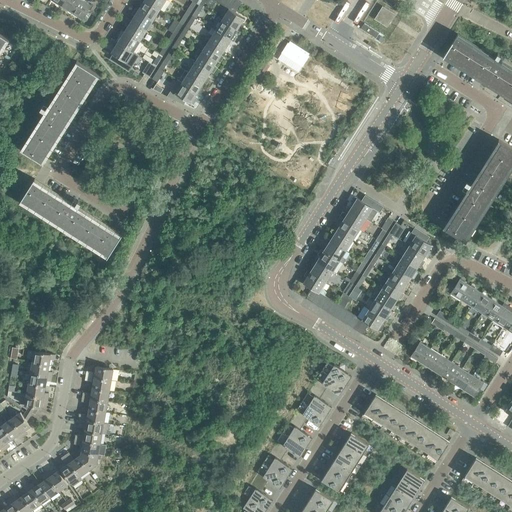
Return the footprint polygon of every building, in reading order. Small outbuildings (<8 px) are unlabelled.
[(64,0),(62,5),(72,12),(79,0),(64,0)] [(92,5),(91,4),(83,0),(79,0),(72,12),(82,18),(82,19),(92,5)] [(143,3),(138,10),(153,20),(160,9),(145,0),(140,0),(140,1),(143,3)] [(145,0),(160,9),(165,0),(145,0)] [(228,0),(225,6),(229,8),(230,9),(235,0),(228,0)] [(237,0),(235,0),(230,9),(235,12),(241,2),(237,0)] [(188,9),(186,11),(190,14),(191,11),(196,3),(193,1),(188,9)] [(197,16),(203,7),(199,5),(192,15),(196,18),(197,16)] [(395,14),(383,6),(375,18),(387,26),(395,14)] [(153,20),(138,10),(135,8),(133,11),(136,13),(131,20),(147,30),(153,20)] [(222,19),(237,29),(240,31),(242,28),(240,26),(244,19),(244,18),(235,12),(230,9),(229,8),(228,9),(222,19)] [(181,20),(180,22),(183,24),(190,14),(186,11),(181,20)] [(192,15),(187,24),(186,26),(189,28),(196,18),(192,15)] [(129,24),(125,31),(140,41),(147,30),(131,20),(129,19),(126,22),(129,24)] [(215,30),(231,40),(233,42),(236,38),(233,36),(237,29),(222,19),(215,30)] [(174,31),(173,32),(176,35),(178,33),(183,24),(180,22),(174,31)] [(379,33),(364,23),(361,28),(376,38),(379,33)] [(182,38),(189,28),(186,26),(180,34),(179,36),(182,38)] [(208,40),(224,50),(227,52),(229,49),(226,47),(231,40),(215,30),(211,27),(208,33),(212,35),(208,40)] [(122,35),(118,41),(133,51),(140,41),(125,31),(122,29),(120,32),(121,34),(122,35)] [(173,32),(166,43),(170,45),(171,43),(176,35),(173,32)] [(0,48),(7,38),(9,40),(9,39),(0,33),(0,48)] [(511,96),(511,71),(500,64),(502,61),(498,59),(501,55),(497,53),(495,57),(493,59),(456,36),(458,33),(443,56),(443,57),(445,54),(488,82),(486,84),(487,85),(489,82),(511,96)] [(172,47),(176,49),(182,38),(179,36),(174,45),(172,47)] [(202,51),(217,61),(220,63),(222,59),(219,57),(224,50),(208,40),(204,38),(201,44),(205,46),(202,51)] [(133,51),(118,41),(115,40),(113,43),(116,45),(111,52),(131,65),(138,54),(133,51)] [(161,51),(159,54),(163,56),(164,54),(170,45),(166,43),(161,51)] [(288,43),(282,53),(302,66),(309,55),(288,43)] [(169,60),(176,49),(172,47),(165,57),(169,60)] [(195,62),(211,71),(213,73),(216,70),(213,68),(217,61),(202,51),(198,48),(194,54),(198,56),(195,62)] [(149,61),(151,62),(153,59),(145,54),(143,57),(149,61)] [(160,66),(159,68),(162,70),(169,60),(165,57),(160,66)] [(21,148),(44,163),(44,162),(41,161),(69,118),(71,119),(69,117),(97,74),(99,76),(100,75),(76,61),(79,63),(51,106),(48,104),(46,108),(42,105),(40,109),(47,113),(23,150),(21,148)] [(264,61),(260,69),(265,72),(270,64),(264,61)] [(211,71),(195,62),(189,72),(204,82),(207,84),(209,80),(206,78),(211,71)] [(149,77),(156,66),(153,64),(151,63),(144,73),(149,77)] [(152,79),(157,82),(164,71),(162,70),(159,68),(152,79)] [(189,72),(182,83),(197,92),(200,94),(202,91),(199,89),(204,82),(189,72)] [(197,92),(182,83),(175,93),(175,92),(175,93),(193,105),(196,101),(193,100),(197,92)] [(443,227),(466,242),(466,241),(464,239),(511,163),(511,147),(499,139),(498,140),(501,141),(473,184),(467,180),(465,183),(468,186),(466,189),(469,191),(446,228),(443,226),(443,227)] [(341,153),(337,150),(332,159),(336,161),(341,153)] [(13,188),(19,179),(13,175),(7,184),(13,188)] [(78,200),(75,204),(72,202),(70,204),(33,181),(35,179),(35,178),(20,201),(20,202),(22,199),(109,254),(107,257),(108,257),(122,234),(120,236),(77,209),(79,206),(82,202),(78,200)] [(366,195),(363,199),(371,204),(374,200),(366,195)] [(355,201),(350,208),(366,218),(373,208),(354,196),(352,199),(355,201)] [(359,228),(366,218),(350,208),(348,206),(346,210),(348,211),(344,218),(359,228)] [(342,222),(337,229),(353,239),(359,228),(344,218),(341,217),(339,220),(342,222)] [(393,221),(389,218),(382,228),(387,231),(393,221)] [(396,222),(389,233),(394,236),(401,225),(396,222)] [(346,250),(353,239),(337,229),(334,227),(332,231),(335,233),(330,240),(346,250)] [(417,236),(416,235),(409,245),(425,256),(427,258),(431,251),(428,250),(431,245),(424,240),(428,235),(421,230),(417,236)] [(380,241),(385,233),(382,231),(376,239),(380,241)] [(388,235),(382,243),(386,246),(391,237),(388,235)] [(324,250),(339,260),(343,263),(346,259),(342,256),(346,250),(330,240),(328,238),(326,241),(328,243),(324,250)] [(373,252),(379,243),(375,241),(370,250),(373,252)] [(381,245),(376,254),(379,256),(385,248),(381,245)] [(418,266),(418,267),(420,268),(424,262),(422,261),(425,256),(409,245),(402,256),(418,266)] [(332,271),(339,260),(324,250),(321,248),(319,252),(322,253),(317,261),(332,271)] [(366,263),(372,254),(368,252),(363,260),(366,263)] [(374,256),(369,264),(373,266),(378,258),(374,256)] [(402,256),(396,266),(411,277),(414,279),(416,275),(413,274),(418,267),(418,266),(402,256)] [(310,271),(326,281),(332,271),(317,261),(314,259),(312,262),(315,264),(310,271)] [(360,273),(365,265),(362,263),(356,271),(360,273)] [(371,269),(368,266),(362,275),(366,277),(371,269)] [(408,281),(411,277),(396,266),(389,277),(405,287),(407,289),(411,283),(408,281)] [(318,291),(323,295),(324,295),(326,292),(322,287),(326,281),(310,271),(308,270),(305,273),(308,275),(303,282),(313,288),(318,291)] [(353,283),(358,275),(355,273),(350,281),(353,283)] [(361,277),(356,285),(359,287),(364,279),(361,277)] [(389,277),(382,287),(398,298),(401,300),(403,296),(400,295),(405,287),(389,277)] [(462,299),(471,285),(460,278),(455,286),(450,283),(444,291),(450,295),(451,293),(462,299)] [(346,294),(352,286),(348,283),(343,292),(346,294)] [(356,285),(349,296),(352,298),(354,299),(361,288),(359,287),(356,285)] [(481,291),(471,285),(462,299),(472,306),(481,291)] [(382,287),(375,298),(391,308),(391,309),(394,310),(396,307),(393,305),(398,298),(382,287)] [(306,298),(311,301),(318,291),(313,288),(306,298)] [(311,301),(317,305),(323,295),(318,291),(311,301)] [(483,313),(492,298),(481,291),(472,306),(483,313)] [(348,295),(346,294),(343,292),(340,297),(336,303),(338,304),(341,306),(348,295)] [(317,305),(322,308),(328,298),(324,295),(323,295),(317,305)] [(341,306),(343,308),(346,309),(349,303),(352,298),(349,296),(348,295),(341,306)] [(322,308),(327,311),(333,301),(328,298),(322,308)] [(387,316),(391,309),(391,308),(375,298),(369,309),(385,319),(387,321),(389,317),(387,316)] [(503,305),(492,298),(483,313),(494,319),(503,305)] [(336,303),(333,301),(327,311),(332,314),(338,304),(336,303)] [(332,314),(337,318),(343,308),(341,306),(338,304),(332,314)] [(504,326),(511,312),(511,310),(503,305),(494,319),(504,326)] [(346,309),(343,308),(337,318),(342,321),(349,311),(346,309)] [(362,319),(364,320),(369,323),(381,331),(383,328),(380,326),(385,319),(369,309),(362,319)] [(447,322),(449,318),(450,317),(439,310),(436,315),(447,322)] [(342,321),(347,324),(353,314),(349,311),(342,321)] [(359,317),(353,314),(347,324),(352,327),(359,317)] [(352,327),(357,330),(364,320),(362,319),(359,317),(352,327)] [(445,325),(435,318),(431,323),(442,330),(443,328),(445,325)] [(447,322),(455,327),(458,324),(449,318),(447,322)] [(369,323),(364,320),(357,330),(362,334),(369,323)] [(454,330),(445,325),(443,328),(451,333),(454,330)] [(457,328),(466,334),(468,330),(460,325),(457,328)] [(464,337),(456,331),(453,335),(462,340),(464,337)] [(468,335),(476,341),(479,337),(470,331),(468,335)] [(475,343),(466,338),(464,341),(473,347),(475,343)] [(478,342),(487,347),(489,344),(481,338),(478,342)] [(422,362),(431,348),(420,341),(411,355),(422,362)] [(500,355),(503,350),(492,344),(489,349),(500,355)] [(485,350),(477,345),(475,348),(483,354),(485,350)] [(431,348),(422,362),(432,368),(441,354),(431,348)] [(34,351),(32,361),(49,364),(50,358),(55,359),(55,354),(34,351)] [(498,358),(488,351),(484,356),(495,363),(498,358)] [(441,354),(432,368),(443,375),(452,361),(441,354)] [(49,364),(32,361),(31,372),(52,376),(52,372),(48,371),(49,364)] [(452,361),(443,375),(453,382),(462,368),(452,361)] [(352,374),(351,374),(336,364),(335,364),(334,364),(328,373),(346,384),(352,374)] [(86,375),(111,379),(113,368),(97,365),(95,372),(87,370),(86,375)] [(462,368),(453,382),(464,389),(473,374),(462,368)] [(45,385),(47,379),(51,380),(52,376),(31,372),(29,383),(45,385)] [(328,386),(333,390),(339,394),(346,384),(328,373),(323,382),(317,378),(313,385),(324,392),(328,386)] [(473,374),(464,389),(474,395),(474,396),(484,381),(483,381),(473,374)] [(93,387),(109,391),(111,379),(86,375),(85,380),(94,381),(93,387)] [(49,393),(44,393),(45,385),(29,383),(27,394),(48,397),(49,393)] [(332,405),(320,398),(324,392),(313,385),(309,392),(314,395),(308,404),(326,415),(332,405)] [(82,397),(108,401),(109,391),(93,387),(92,394),(83,392),(82,397)] [(48,397),(27,394),(25,405),(29,405),(27,409),(32,412),(36,406),(42,408),(43,400),(47,401),(48,397)] [(385,400),(376,394),(364,412),(374,418),(385,400)] [(89,408),(106,411),(108,401),(82,397),(81,401),(90,403),(89,408)] [(394,406),(385,400),(374,418),(383,423),(394,406)] [(308,417),(314,421),(313,421),(319,425),(326,415),(308,404),(303,413),(298,410),(293,416),(304,423),(308,417)] [(392,429),(403,411),(394,406),(383,423),(392,429)] [(78,418),(104,422),(106,411),(89,408),(88,414),(79,413),(78,418)] [(413,417),(403,411),(392,429),(401,435),(413,417)] [(20,412),(11,418),(24,436),(27,433),(24,430),(30,426),(27,421),(30,415),(25,412),(23,415),(20,412)] [(313,436),(312,436),(301,429),(304,423),(293,416),(289,423),(294,426),(289,435),(306,446),(313,436)] [(410,441),(422,423),(413,417),(401,435),(410,441)] [(11,418),(3,424),(12,438),(18,434),(20,438),(24,436),(11,418)] [(85,430),(106,434),(108,423),(104,422),(78,418),(77,422),(86,424),(85,430)] [(431,429),(422,423),(410,441),(420,446),(431,429)] [(12,438),(3,424),(0,426),(0,439),(6,448),(9,446),(7,442),(12,438)] [(429,452),(440,434),(431,429),(420,446),(429,452)] [(108,434),(106,434),(85,430),(84,436),(75,434),(74,439),(107,444),(108,434)] [(351,433),(345,442),(363,453),(369,444),(351,433)] [(449,440),(440,434),(429,452),(438,458),(449,441),(449,440)] [(288,448),(294,452),(300,456),(306,446),(289,435),(283,444),(278,441),(274,447),(284,454),(288,448)] [(107,444),(74,439),(74,444),(83,445),(82,451),(101,454),(105,455),(107,444)] [(345,442),(339,451),(357,463),(363,453),(345,442)] [(293,467),(292,467),(281,460),(284,454),(274,447),(269,454),(275,457),(269,466),(286,477),(293,467)] [(97,464),(98,459),(100,459),(101,454),(82,451),(81,454),(79,456),(88,470),(97,464)] [(351,472),(357,463),(339,451),(333,460),(351,472)] [(88,470),(79,456),(74,459),(69,452),(65,455),(80,476),(88,470)] [(82,479),(80,476),(65,455),(61,458),(66,465),(61,468),(73,486),(82,479)] [(485,463),(476,457),(465,475),(474,481),(485,463)] [(333,460),(328,470),(345,481),(351,472),(333,460)] [(495,469),(485,463),(474,481),(483,487),(495,469)] [(269,479),(274,483),(280,487),(286,477),(269,466),(263,475),(258,472),(254,478),(265,485),(269,479)] [(401,478),(419,489),(425,479),(407,468),(401,478)] [(504,475),(495,469),(483,487),(492,493),(504,475)] [(50,471),(47,473),(59,490),(68,484),(58,470),(52,474),(50,471)] [(345,481),(328,470),(322,479),(339,490),(345,481)] [(59,490),(47,473),(43,475),(46,479),(40,483),(50,497),(59,490)] [(511,481),(511,480),(504,475),(492,493),(502,498),(511,481)] [(273,498),(261,491),(265,485),(254,478),(250,485),(255,489),(249,497),(267,508),(273,498)] [(413,498),(419,489),(401,478),(395,487),(413,498)] [(511,502),(511,481),(502,498),(511,504),(511,502)] [(32,483),(29,485),(41,503),(50,497),(40,483),(35,487),(32,483)] [(41,503),(29,485),(26,488),(28,491),(23,495),(32,509),(41,503)] [(395,487),(389,496),(407,507),(413,498),(395,487)] [(316,488),(310,498),(327,509),(334,500),(316,488)] [(14,496),(11,498),(21,511),(28,511),(32,509),(23,495),(17,499),(14,496)] [(394,511),(404,511),(407,507),(389,496),(384,505),(394,511)] [(451,496),(445,506),(455,511),(466,511),(469,507),(451,496)] [(246,511),(264,511),(267,508),(249,497),(243,507),(248,510),(246,511)] [(21,511),(11,498),(8,500),(10,504),(5,507),(8,511),(21,511)] [(66,501),(70,506),(75,502),(71,498),(66,501)] [(310,498),(304,507),(311,511),(325,511),(327,509),(310,498)]
